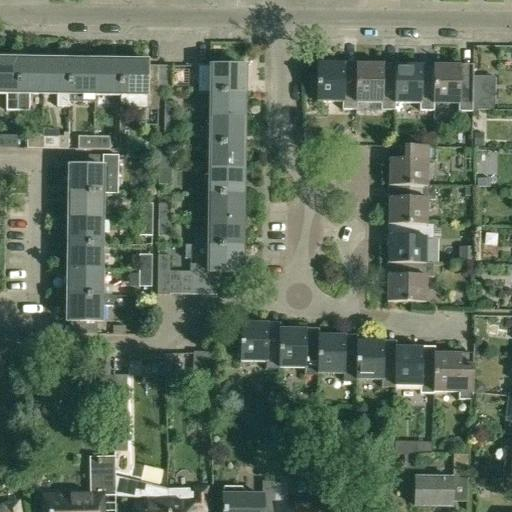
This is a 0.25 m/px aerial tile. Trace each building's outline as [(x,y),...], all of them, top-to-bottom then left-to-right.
[(16,114),(17,97),(18,61),(0,61),(0,96),(5,97),(5,113),(16,114)] [(29,97),(42,97),(43,62),(18,61),(17,97),(16,114),(28,114),(29,97)] [(43,62),(42,97),(56,98),(56,108),(68,108),(68,104),(68,98),(69,62),(43,62)] [(68,98),(68,104),(94,104),(94,98),(95,63),(69,62),(68,98)] [(94,98),(120,99),(120,63),(95,63),(94,98)] [(120,99),(120,110),(145,110),(145,112),(158,112),(158,94),(158,69),(146,68),(146,64),(120,63),(120,99)] [(316,64),(316,102),(341,102),(341,110),(355,110),(355,103),(355,76),(341,76),(342,64),(316,64)] [(355,76),(355,103),(380,103),(380,111),(394,111),(394,104),(394,77),(380,77),(380,65),(355,65),(355,76)] [(394,77),(394,104),(419,104),(419,112),(432,112),(432,104),(432,77),(419,77),(419,65),(394,65),(394,77)] [(432,77),(432,104),(457,105),(457,112),(472,113),(472,78),(457,78),(458,66),(432,66),(432,77)] [(171,69),(158,69),(158,94),(170,94),(171,69)] [(198,69),(198,95),(209,95),(243,95),(243,69),(209,69),(198,69)] [(473,78),(473,112),(493,112),(494,79),(473,78)] [(243,120),(243,95),(209,95),(208,120),(243,120)] [(163,119),(177,119),(177,103),(164,103),(163,119)] [(176,135),(177,119),(163,119),(163,135),(176,135)] [(243,147),(243,120),(208,120),(208,146),(243,147)] [(347,135),(347,141),(351,145),(356,145),(360,141),(360,136),(357,132),(351,132),(347,135)] [(475,134),(474,147),(483,148),(484,134),(475,134)] [(16,138),(0,137),(0,150),(16,150),(16,138)] [(41,150),(41,138),(26,138),(26,150),(41,150)] [(41,138),(41,150),(58,151),(58,138),(41,138)] [(93,151),(93,138),(77,138),(77,151),(93,151)] [(109,139),(93,138),(93,151),(109,151),(109,139)] [(243,147),(208,146),(208,172),(242,172),(243,147)] [(388,186),(399,187),(426,187),(426,163),(434,163),(434,148),(400,147),(400,163),(388,163),(388,186)] [(67,168),(67,194),(101,195),(117,195),(118,157),(72,156),(72,168),(67,168)] [(158,171),(171,171),(171,156),(158,156),(158,171)] [(171,186),(171,171),(158,171),(158,186),(171,186)] [(242,199),(242,172),(208,172),(207,198),(242,199)] [(476,179),(476,188),(490,188),(490,179),(476,179)] [(399,225),(426,225),(426,202),(433,202),(433,187),(426,187),(399,187),(399,202),(387,202),(387,225),(399,225)] [(465,187),(465,196),(474,197),(474,187),(465,187)] [(101,195),(67,194),(67,220),(101,220),(101,195)] [(242,199),(207,198),(207,223),(242,223),(242,199)] [(139,221),(151,221),(152,205),(139,205),(139,221)] [(158,222),(170,222),(171,205),(158,205),(158,222)] [(67,220),(66,245),(101,246),(101,220),(67,220)] [(151,237),(151,221),(139,221),(139,237),(151,237)] [(170,237),(170,222),(158,222),(157,237),(170,237)] [(242,249),(242,223),(207,223),(207,235),(194,235),(194,248),(207,248),(242,249)] [(399,264),(425,264),(425,240),(433,240),(433,225),(426,225),(399,225),(399,240),(387,240),(387,264),(399,264)] [(66,271),(100,272),(101,246),(66,245),(66,271)] [(241,275),(242,249),(207,248),(194,248),(185,248),(185,261),(190,261),(190,275),(193,275),(206,275),(218,275),(241,275)] [(458,248),(458,264),(475,264),(474,248),(458,248)] [(138,272),(151,273),(151,257),(139,256),(138,272)] [(156,257),(156,274),(169,275),(170,257),(156,257)] [(432,264),(425,264),(399,264),(399,278),(387,278),(387,304),(425,305),(425,278),(432,279),(432,264)] [(66,271),(66,296),(100,297),(112,297),(112,287),(100,287),(100,272),(66,271)] [(151,289),(151,273),(138,272),(138,288),(151,289)] [(169,297),(169,275),(156,274),(156,296),(169,297)] [(181,275),(169,275),(169,297),(181,297),(181,275)] [(181,275),(181,297),(193,297),(193,275),(190,275),(181,275)] [(205,297),(206,275),(193,275),(193,297),(205,297)] [(218,275),(206,275),(205,297),(218,297),(218,275)] [(112,297),(100,297),(66,296),(65,322),(69,322),(69,335),(96,335),(96,323),(100,323),(100,307),(112,307),(112,297)] [(239,325),(239,363),(264,363),(264,372),(278,372),(278,370),(279,337),(265,337),(265,325),(239,325)] [(113,327),(112,335),(125,335),(125,327),(113,327)] [(279,337),(278,370),(304,371),(304,378),(318,378),(318,376),(318,344),(304,344),(305,332),(279,331),(279,337)] [(15,333),(3,333),(6,355),(8,353),(15,355),(15,333)] [(26,357),(26,333),(15,333),(15,355),(26,357)] [(39,333),(26,333),(26,357),(39,359),(39,333)] [(318,344),(318,376),(343,376),(343,384),(355,384),(355,381),(355,349),(343,349),(343,337),(318,337),(318,344)] [(355,349),(355,381),(379,382),(379,388),(394,389),(394,386),(394,356),(379,356),(380,344),(356,344),(355,349)] [(474,346),(474,357),(485,358),(485,350),(480,346),(474,346)] [(394,356),(394,386),(418,387),(418,394),(433,394),(433,392),(433,362),(419,362),(419,350),(394,350),(394,356)] [(216,352),(193,352),(193,375),(215,375),(216,352)] [(165,388),(179,387),(177,355),(163,356),(165,388)] [(433,362),(433,392),(458,393),(458,402),(472,402),(472,369),(458,369),(458,357),(433,357),(433,362)] [(126,405),(127,405),(126,377),(113,378),(114,405),(126,405)] [(114,405),(113,378),(87,378),(88,405),(114,405)] [(474,383),(473,394),(480,394),(485,394),(485,388),(480,383),(474,383)] [(276,396),(276,405),(287,405),(287,396),(276,396)] [(126,405),(114,405),(115,431),(127,430),(126,405)] [(255,412),(255,420),(262,420),(261,436),(275,437),(275,412),(255,412)] [(324,426),(324,451),(335,451),(335,426),(324,426)] [(0,432),(0,446),(6,445),(9,440),(7,435),(2,432),(0,432)] [(394,442),(394,455),(415,456),(415,453),(431,454),(431,443),(415,443),(394,442)] [(337,451),(337,477),(346,477),(346,451),(337,451)] [(402,456),(402,470),(415,470),(415,456),(402,456)] [(454,456),(454,476),(467,477),(468,457),(454,456)] [(90,459),(91,496),(43,497),(43,511),(102,511),(102,496),(114,496),(114,459),(90,459)] [(511,459),(511,461),(504,461),(503,475),(511,475),(511,459)] [(451,509),(451,504),(451,479),(415,478),(414,508),(451,509)] [(167,511),(167,491),(118,480),(119,499),(144,500),(144,504),(133,504),(133,511),(167,511)] [(223,488),(222,511),(274,511),(275,483),(261,483),(261,497),(245,497),(245,493),(239,488),(223,488)] [(194,489),(194,493),(190,493),(188,490),(167,491),(167,511),(204,511),(208,511),(208,489),(194,489)] [(0,511),(24,511),(22,492),(5,494),(7,505),(0,506),(0,511)]
